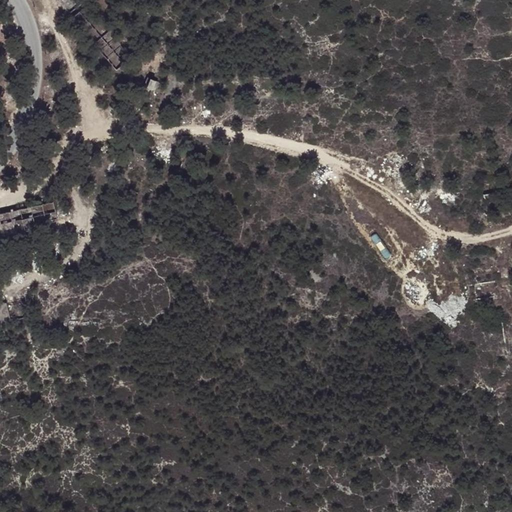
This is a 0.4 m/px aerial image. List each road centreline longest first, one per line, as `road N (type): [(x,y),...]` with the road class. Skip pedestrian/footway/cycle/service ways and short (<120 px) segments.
road 1 (track): [(511,230),(452,234),(368,170),(293,142),(208,130),(98,130)]
road 2 (track): [(0,277),(68,259),(86,236),(101,165),(98,130)]
road 3 (unclassified): [(14,0),(32,35),(36,67),(27,113),(0,158)]
road 4 (track): [(26,21),(70,42),(98,130)]
